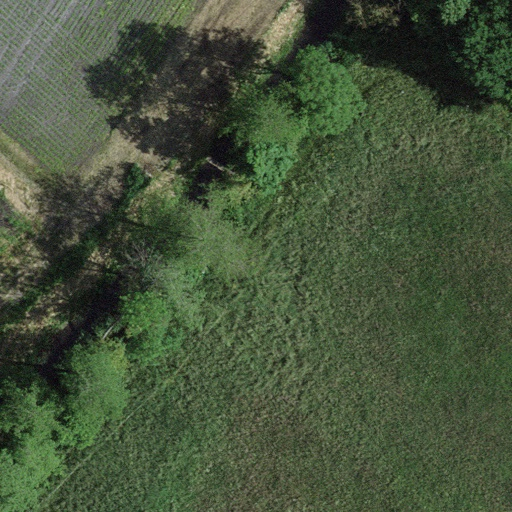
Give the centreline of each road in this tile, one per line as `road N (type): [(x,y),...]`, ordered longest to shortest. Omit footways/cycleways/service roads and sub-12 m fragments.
road 1 (track): [(511,84),(474,58),(414,74),(287,202),(170,381),(0,511)]
road 2 (track): [(0,65),(21,79),(28,163),(0,263)]
